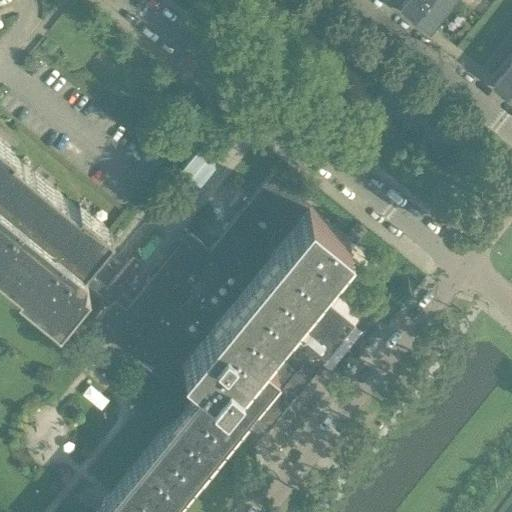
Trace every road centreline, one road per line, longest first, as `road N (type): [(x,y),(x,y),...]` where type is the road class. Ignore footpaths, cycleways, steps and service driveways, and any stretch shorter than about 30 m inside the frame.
road 1 (residential): [(135,0),(462,263)]
road 2 (residential): [(462,263),(259,511)]
road 3 (residential): [(511,130),(349,0)]
